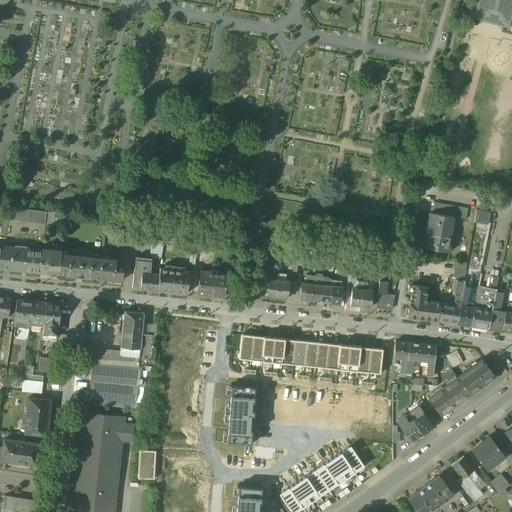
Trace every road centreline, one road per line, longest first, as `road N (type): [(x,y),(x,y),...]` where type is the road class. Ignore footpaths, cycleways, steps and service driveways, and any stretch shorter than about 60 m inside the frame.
road 1 (residential): [(219,472),(271,475),(318,438),(262,430),(264,378)]
road 2 (residential): [(393,327),(416,189),(485,202)]
road 3 (tertiary): [(350,511),(511,392)]
road 4 (residential): [(76,294),(54,488)]
road 5 (residential): [(227,310),(393,327)]
road 6 (residential): [(76,294),(227,310)]
road 7 (residential): [(393,327),(511,347)]
